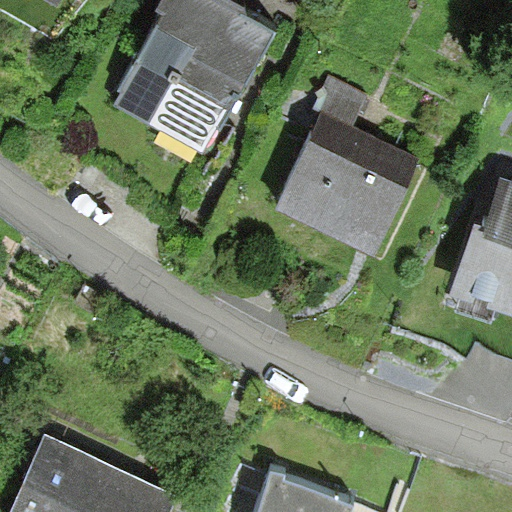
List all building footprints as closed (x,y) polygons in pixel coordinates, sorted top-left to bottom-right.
[(270,5),(260,0),(156,0),(109,91),(199,139),(270,5)] [(360,91),(330,77),(278,189),(370,232),(409,148),(346,119),(360,91)] [(511,290),(511,166),(501,164),(493,193),(476,188),(446,293),(485,304),(491,284),(511,290)] [(150,511),(165,481),(42,425),(6,503),(24,511),(150,511)] [(358,511),(266,478),(253,511),(358,511)]
